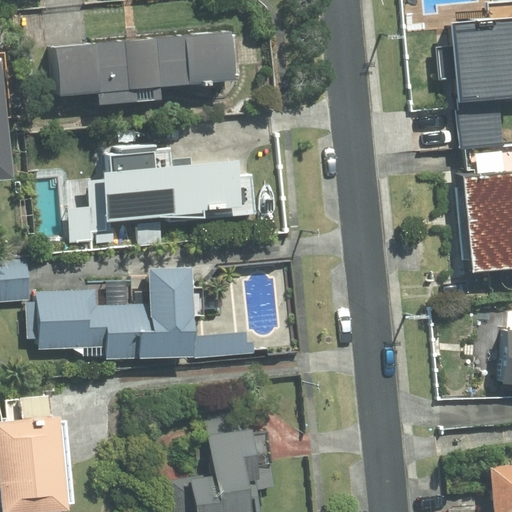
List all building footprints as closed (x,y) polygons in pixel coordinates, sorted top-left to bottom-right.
[(494,16),(436,21),(438,49),(432,50),(434,74),(440,74),(442,98),(447,98),(451,144),(493,141),(489,92),(500,91),(494,16)] [(216,28),(39,42),(43,91),(82,88),(83,101),(144,96),(143,83),(220,77),(216,28)] [(219,154),(84,167),(85,178),(76,179),(78,204),(58,206),(62,242),(84,240),(83,232),(103,230),(102,215),(158,209),(160,222),(248,213),(244,173),(221,176),(219,154)] [(511,261),(511,206),(508,167),(447,173),(456,267),(511,261)] [(18,255),(0,256),(0,300),(21,299),(18,255)] [(29,336),(29,346),(95,343),(96,356),(178,352),(174,263),(134,265),(135,302),(88,304),(87,288),(27,291),(27,301),(19,301),(21,336),(29,336)] [(511,327),(498,326),(493,381),(511,382),(511,327)] [(182,333),(184,360),(243,355),(240,328),(182,333)] [(0,417),(0,511),(54,508),(54,501),(62,500),(55,419),(47,419),(47,414),(38,414),(36,393),(8,395),(9,417),(0,417)] [(159,480),(163,511),(251,511),(248,486),(268,484),(260,428),(240,430),(237,409),(200,414),(203,431),(196,432),(202,474),(159,480)] [(511,511),(511,461),(477,464),(480,511),(511,511)]
